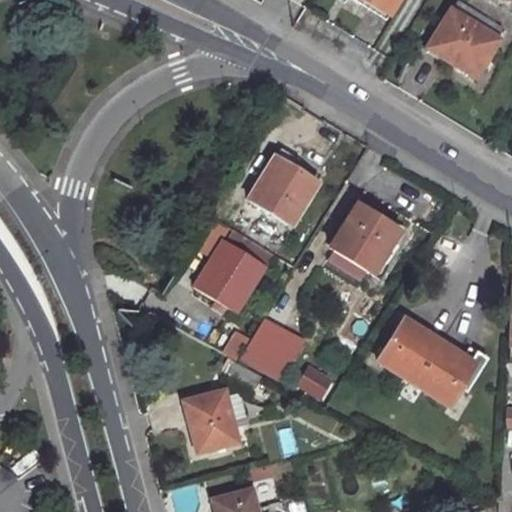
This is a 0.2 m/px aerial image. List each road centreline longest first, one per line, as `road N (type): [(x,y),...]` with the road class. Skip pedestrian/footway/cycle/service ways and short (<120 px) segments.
road 1 (secondary): [(70,274),(74,188),(88,152),(130,100),(179,71),(249,60)]
road 2 (secondary): [(0,258),(29,306),(56,381),(91,511)]
road 3 (secondary): [(138,511),(70,274)]
road 4 (primary): [(392,123),(199,0)]
road 5 (primary): [(249,60),(392,123)]
road 6 (primary): [(110,0),(249,60)]
road 7 (primary): [(511,198),(392,123)]
road 8 (secondary): [(70,274),(0,176)]
